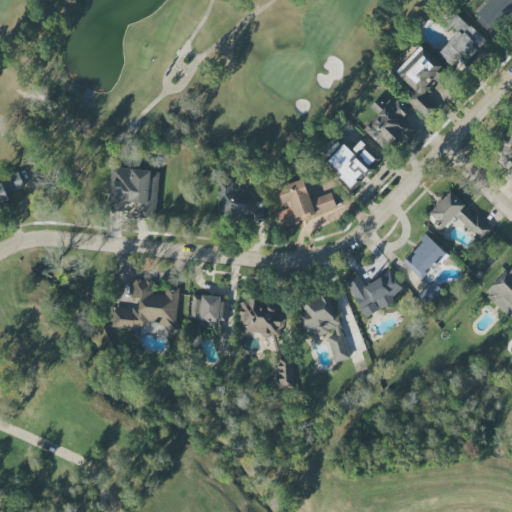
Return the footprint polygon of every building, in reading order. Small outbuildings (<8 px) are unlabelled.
[(511,0),(489,0),(474,16),(492,34),(511,12),(511,0)] [(438,54),(452,68),(464,56),(469,60),(486,43),(456,13),(447,22),(458,33),(438,54)] [(407,101),(425,119),(438,106),(421,89),(431,79),(436,84),(448,73),(422,46),(395,72),(415,93),(407,101)] [(378,116),(363,130),(388,155),(414,130),(403,118),(408,113),(392,97),(384,104),(378,99),(370,108),(378,116)] [(511,130),(493,149),(502,157),(497,163),(511,178),(511,130)] [(344,145),(326,164),(337,174),(334,177),(351,193),(381,160),(361,141),(351,151),(344,145)] [(137,216),(156,217),(159,172),(111,168),(109,212),(123,213),(123,202),(138,203),(137,216)] [(24,187),(19,175),(0,182),(0,204),(10,200),(8,194),(24,187)] [(309,200),(304,180),(276,188),(281,205),(289,202),(291,209),(278,213),(282,226),(337,210),(332,193),(309,200)] [(218,220),(264,220),(264,203),(258,203),(258,190),(233,190),(233,184),(218,184),(218,220)] [(492,231),(451,191),(428,215),(443,229),(455,217),(481,242),(492,231)] [(422,281),(447,255),(427,236),(402,262),(422,281)] [(511,317),(511,267),(484,292),(510,319),(511,317)] [(364,317),(406,295),(394,271),(364,286),(359,275),(346,282),(364,317)] [(113,328),(145,329),(145,323),(155,323),(154,329),(177,330),(179,289),(165,289),(165,295),(152,295),(152,281),(132,280),(132,299),(139,299),(139,308),(113,307),(113,328)] [(191,321),(227,322),(228,303),(221,302),(221,297),(192,296),(191,321)] [(350,359),(330,296),(302,304),(305,313),(300,315),(308,339),(335,331),(336,335),(327,338),(335,363),(350,359)] [(239,333),(261,333),(262,338),(272,338),(277,357),(277,366),(279,371),(279,389),(294,389),(294,367),(283,333),(283,326),(278,310),(278,309),(276,300),(249,301),(249,304),(239,307),(239,333)] [(232,335),(218,334),(218,354),(231,354),(232,335)]
